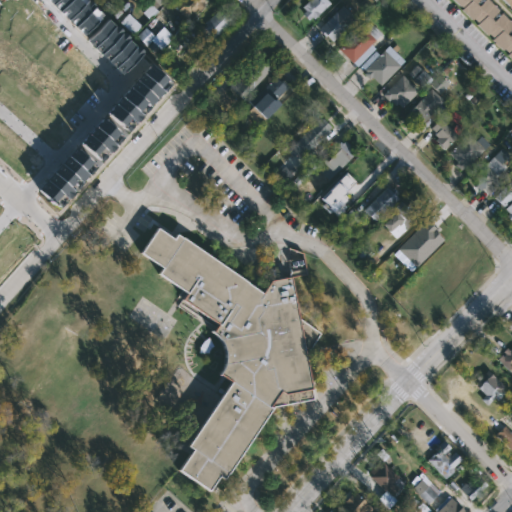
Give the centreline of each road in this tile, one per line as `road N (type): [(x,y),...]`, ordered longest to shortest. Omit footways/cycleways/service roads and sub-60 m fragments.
road 1 (residential): [(0,299),(261,15)]
road 2 (residential): [(511,262),(261,15)]
road 3 (residential): [(286,511),(511,271)]
road 4 (residential): [(407,380),(511,485)]
